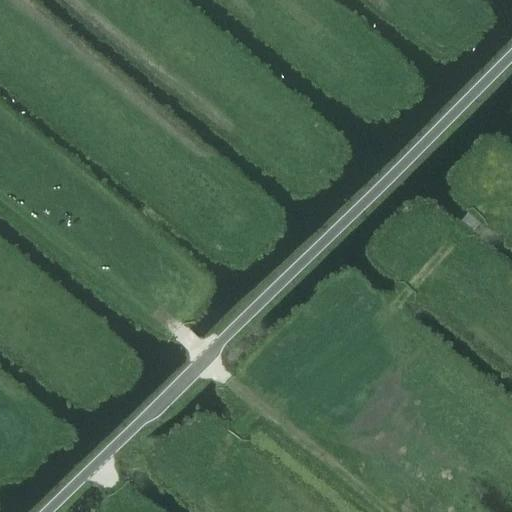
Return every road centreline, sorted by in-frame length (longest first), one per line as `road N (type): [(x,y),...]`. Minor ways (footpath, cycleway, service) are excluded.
road 1 (unclassified): [(48,511),(511,52)]
road 2 (track): [(252,404),(358,335),(479,210)]
road 3 (track): [(201,362),(0,197)]
road 4 (track): [(201,362),(389,511)]
